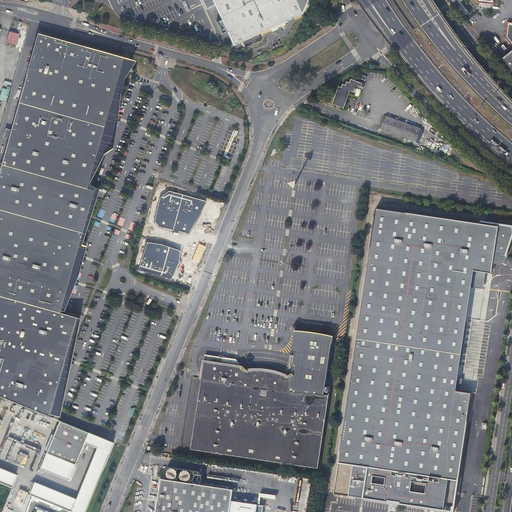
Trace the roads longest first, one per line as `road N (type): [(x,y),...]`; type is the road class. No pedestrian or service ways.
road 1 (residential): [(267,105),(252,164),(108,511)]
road 2 (residential): [(211,65),(0,7)]
road 3 (unclassified): [(373,43),(424,103),(511,177)]
road 4 (motorway): [(402,37),(511,152)]
road 5 (unclassified): [(511,367),(490,511)]
